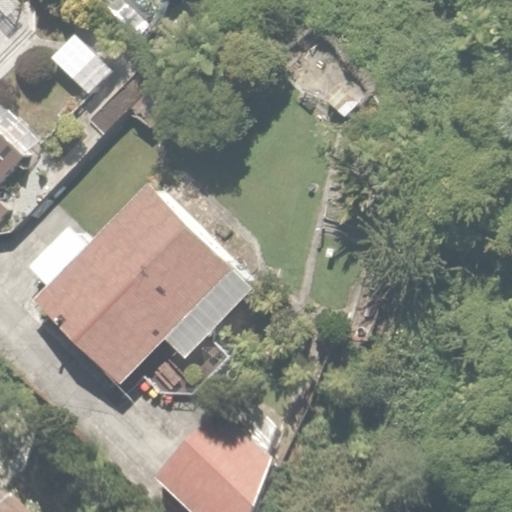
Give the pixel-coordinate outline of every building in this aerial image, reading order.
[(85,23),(56,46),(112,101),(138,74),(85,23)] [(0,219),(50,161),(0,117),(0,219)] [(60,274),(46,289),(132,371),(177,323),(196,341),(260,272),(239,252),(250,240),(166,161),(101,230),(80,209),(38,253),(60,274)] [(251,419),(202,416),(154,476),(198,511),(260,511),(279,455),(251,419)] [(51,511),(8,470),(0,478),(0,511),(51,511)]
